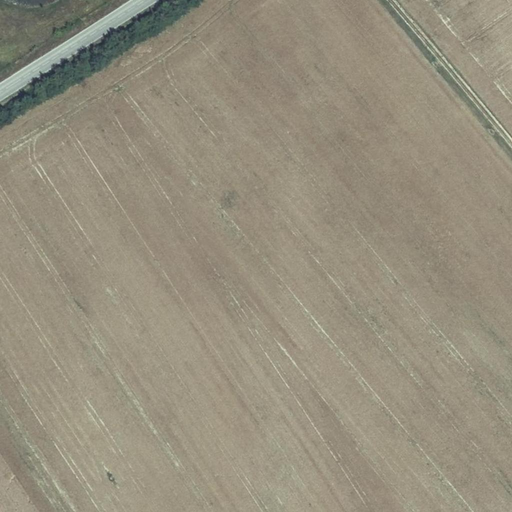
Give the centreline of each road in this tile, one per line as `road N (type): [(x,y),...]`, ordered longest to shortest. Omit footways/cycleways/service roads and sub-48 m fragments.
road 1 (track): [(388,0),(511,149)]
road 2 (unclassified): [(0,91),(141,0)]
